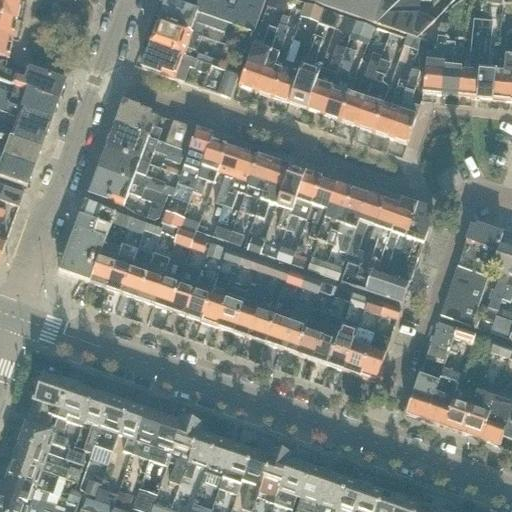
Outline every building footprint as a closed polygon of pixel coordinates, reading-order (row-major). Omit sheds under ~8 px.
[(0,0),(0,18),(18,22),(22,3),(5,0),(0,0)] [(160,0),(160,2),(166,5),(219,23),(254,36),(266,0),(160,0)] [(285,15),(290,0),(269,0),(267,8),(285,15)] [(302,0),(303,0),(377,26),(387,16),(400,4),(404,0),(302,0)] [(418,15),(422,4),(400,4),(387,16),(418,15)] [(216,32),(219,23),(166,5),(163,13),(161,13),(158,21),(160,22),(160,23),(191,35),(195,25),(216,32)] [(306,6),(301,21),(318,27),(323,12),(306,6)] [(377,26),(408,37),(417,40),(435,23),(418,15),(387,16),(377,26)] [(18,22),(0,18),(0,38),(14,41),(17,23),(18,23),(18,22)] [(273,101),(283,73),(289,55),(281,52),(289,30),(287,29),(290,21),(284,19),(279,33),(271,54),(257,94),(261,95),(262,97),(273,101)] [(476,101),(480,48),(483,23),(474,22),(471,47),(469,73),(460,72),(458,99),(476,101)] [(191,35),(160,23),(158,27),(156,26),(153,35),(155,36),(151,47),(184,59),(198,63),(212,68),(220,71),(222,65),(196,55),(202,39),(191,35)] [(369,43),(374,30),(356,23),(351,36),(369,43)] [(493,103),(495,75),(488,74),(493,25),(483,23),(480,48),(476,101),(493,103)] [(271,54),(279,33),(270,29),(263,46),(257,43),(239,89),(250,93),(253,92),(257,94),(271,54)] [(510,104),(511,83),(511,35),(507,35),(506,51),(503,76),(495,75),(493,103),(510,104)] [(247,54),(252,41),(241,37),(236,50),(247,54)] [(417,53),(421,42),(417,40),(408,37),(404,49),(417,53)] [(0,59),(9,61),(14,41),(0,38),(0,59)] [(306,112),(316,85),(320,71),(322,67),(315,65),(324,42),(314,38),(311,47),(290,105),(294,107),(295,109),(306,112)] [(441,98),(445,45),(446,40),(437,39),(436,44),(435,55),(427,55),(423,96),(441,98)] [(289,55),(283,73),(273,101),(283,105),(286,104),(290,105),(311,47),(302,44),(302,45),(293,42),(289,55)] [(452,71),(455,46),(445,45),(441,98),(458,99),(460,72),(452,71)] [(212,68),(198,63),(184,59),(151,47),(147,58),(144,59),(142,64),(144,66),(142,71),(185,86),(191,70),(210,76),(212,68)] [(337,77),(340,69),(346,52),(336,49),(328,74),(320,71),(316,85),(306,112),(317,116),(319,115),(324,117),(337,77)] [(339,124),(349,96),(354,84),(346,81),(355,54),(346,51),(346,52),(340,69),(337,77),(324,117),(327,118),(329,120),(339,124)] [(371,89),(376,76),(380,63),(381,60),(373,57),(362,86),(354,84),(349,96),(339,124),(351,128),(354,126),(357,128),(371,89)] [(5,75),(8,65),(0,63),(0,82),(15,88),(58,104),(65,85),(27,71),(24,80),(17,77),(16,79),(5,75)] [(375,129),(383,108),(390,90),(382,84),(384,78),(388,65),(380,63),(376,76),(371,89),(357,128),(361,129),(362,131),(373,135),(375,129)] [(408,147),(414,129),(421,109),(412,106),(413,103),(411,102),(414,94),(420,75),(412,72),(408,85),(402,99),(398,113),(399,114),(390,141),(408,147)] [(222,85),(218,97),(231,101),(235,89),(239,78),(226,73),(224,81),(222,85)] [(398,113),(402,99),(408,85),(401,83),(391,110),(383,108),(375,129),(373,135),(390,141),(399,114),(398,113)] [(0,92),(0,102),(52,122),(58,104),(15,88),(12,97),(0,92)] [(41,150),(45,140),(52,122),(0,102),(0,113),(18,120),(11,140),(41,150)] [(158,118),(124,106),(123,109),(121,108),(117,119),(120,120),(116,129),(149,141),(158,118)] [(186,154),(194,131),(173,124),(165,147),(171,149),(186,154)] [(146,150),(149,141),(116,129),(113,138),(110,140),(107,146),(109,149),(108,152),(141,163),(151,167),(155,153),(146,150)] [(194,192),(197,185),(212,143),(214,137),(197,131),(188,155),(180,179),(177,187),(194,192)] [(0,156),(34,169),(41,150),(11,140),(0,137),(0,156)] [(214,186),(218,175),(227,148),(212,143),(197,185),(194,192),(193,195),(201,198),(206,184),(214,186)] [(243,154),(239,152),(227,148),(218,175),(225,178),(216,205),(224,208),(243,154)] [(183,162),(186,154),(171,149),(168,156),(183,162)] [(150,191),(153,181),(146,178),(151,167),(141,163),(108,152),(107,154),(104,156),(101,162),(103,165),(100,174),(145,189),(150,191)] [(245,197),(249,186),(258,159),(243,154),(224,208),(232,211),(238,194),(245,197)] [(0,177),(28,188),(34,169),(0,156),(0,167),(1,167),(0,169),(0,177)] [(255,219),(256,216),(274,165),(258,159),(249,186),(245,197),(253,200),(248,216),(255,219)] [(277,208),(281,197),(290,170),(274,165),(256,216),(255,219),(264,222),(270,205),(277,208)] [(286,233),(292,217),(306,176),(290,170),(281,197),(277,208),(285,211),(279,230),(286,233)] [(141,200),(145,189),(100,174),(96,183),(93,185),(91,191),(92,194),(91,197),(124,209),(129,196),(141,200)] [(306,223),(312,208),(321,181),(306,176),(292,217),(286,233),(294,236),(300,221),(306,223)] [(337,186),(333,185),(321,181),(312,208),(320,211),(310,240),(317,243),(337,186)] [(353,192),(340,188),(337,186),(317,243),(325,246),(330,233),(337,236),(343,219),(353,192)] [(0,201),(20,209),(25,195),(4,188),(1,197),(0,199),(0,201)] [(169,197),(163,195),(150,191),(145,189),(141,200),(135,217),(154,224),(159,221),(169,197)] [(368,197),(367,197),(353,192),(343,219),(351,221),(342,248),(350,251),(368,197)] [(375,230),(384,203),(368,197),(350,251),(346,261),(362,267),(366,256),(358,254),(367,227),(375,230)] [(380,266),(382,260),(400,208),(384,203),(375,230),(371,241),(379,244),(368,274),(371,275),(376,277),(380,266)] [(406,241),(418,208),(402,203),(400,208),(382,260),(380,266),(376,277),(384,280),(399,238),(406,241)] [(101,210),(88,205),(85,205),(59,275),(91,286),(102,256),(112,226),(116,215),(101,210)] [(434,217),(432,213),(418,208),(406,241),(393,278),(411,285),(415,271),(406,268),(415,243),(424,246),(434,217)] [(181,233),(185,221),(166,213),(162,226),(165,227),(181,233)] [(128,232),(132,220),(116,215),(112,226),(128,232)] [(145,234),(147,226),(132,220),(128,232),(143,237),(145,234)] [(185,221),(181,233),(196,238),(200,226),(185,221)] [(162,236),(163,231),(147,226),(145,234),(161,239),(162,236)] [(178,241),(181,233),(165,227),(163,231),(162,236),(178,241)] [(229,245),(232,234),(217,229),(213,239),(229,245)] [(490,233),(478,229),(476,232),(472,230),(451,290),(441,318),(471,329),(491,272),(500,246),(503,238),(490,233)] [(196,238),(181,233),(178,241),(176,246),(192,251),(195,241),(196,238)] [(232,234),(229,245),(241,249),(245,239),(232,234)] [(204,255),(207,245),(195,241),(192,251),(204,255)] [(260,256),(263,246),(251,242),(248,251),(260,256)] [(276,262),(279,254),(280,250),(264,244),(263,246),(260,256),(260,257),(276,262)] [(504,247),(500,246),(491,272),(500,276),(484,323),(494,326),(502,302),(511,273),(511,248),(511,247),(507,246),(504,247)] [(123,297),(133,267),(138,252),(123,247),(118,262),(107,291),(123,297)] [(220,262),(224,251),(211,247),(207,258),(220,262)] [(116,261),(118,254),(107,249),(104,257),(102,256),(91,286),(107,291),(118,262),(116,261)] [(139,302),(152,265),(154,258),(138,252),(133,267),(123,297),(139,302)] [(232,279),(240,256),(227,252),(219,274),(232,279)] [(291,268),(294,260),(294,259),(279,254),(276,262),(291,268)] [(155,308),(165,278),(170,262),(155,257),(154,258),(152,265),(139,302),(155,308)] [(255,273),(259,262),(243,257),(239,268),(255,273)] [(294,260),(291,268),(304,272),(306,265),(294,260)] [(323,278),(327,265),(312,260),(307,272),(323,278)] [(271,279),(275,268),(259,262),(255,273),(271,279)] [(327,265),(323,278),(338,283),(343,270),(327,265)] [(368,285),(357,281),(360,272),(348,267),(342,285),(367,293),(403,305),(404,306),(410,288),(384,280),(376,277),(371,275),(368,285)] [(186,319),(197,289),(202,274),(186,268),(181,284),(171,313),(186,319)] [(287,284),(291,273),(275,268),(271,279),(287,284)] [(302,291),(306,279),(291,273),(287,284),(286,286),(302,291)] [(511,273),(502,302),(511,306),(511,273)] [(202,324),(212,295),(218,279),(202,274),(197,289),(186,319),(202,324)] [(171,313),(181,284),(165,278),(155,308),(171,313)] [(319,293),(322,285),(322,284),(306,279),(302,291),(318,296),(319,293)] [(322,285),(319,293),(331,297),(334,289),(322,285)] [(234,335),(249,292),(233,287),(231,292),(218,330),(234,335)] [(265,346),(281,302),(285,289),(277,287),(273,299),(265,296),(264,298),(260,311),(250,341),(265,346)] [(351,305),(354,296),(338,290),(335,299),(351,305)] [(218,330),(231,292),(226,291),(223,299),(212,295),(202,324),(218,330)] [(250,341),(260,311),(264,298),(249,292),(234,335),(250,341)] [(365,312),(369,301),(354,296),(351,305),(350,307),(365,312)] [(369,301),(365,312),(365,313),(380,319),(381,316),(384,307),(385,306),(369,301)] [(281,352),(294,314),(297,307),(281,302),(265,346),(281,352)] [(297,357),(312,312),(297,307),(294,314),(281,352),(297,357)] [(398,322),(401,313),(384,307),(381,316),(398,322)] [(328,318),(312,312),(297,357),(313,363),(328,318)] [(328,368),(339,338),(344,323),(328,318),(313,363),(328,368)] [(511,323),(497,318),(494,326),(491,335),(509,342),(511,334),(511,323)] [(457,332),(439,326),(435,336),(453,342),(457,332)] [(360,379),(367,357),(374,336),(359,331),(357,336),(344,373),(360,379)] [(472,348),(476,338),(457,332),(453,342),(472,348)] [(344,373),(357,336),(353,334),(350,342),(339,338),(328,368),(344,373)] [(389,347),(391,342),(374,336),(367,357),(360,379),(376,385),(383,363),(389,347)] [(453,342),(435,336),(431,348),(450,354),(453,342)] [(472,350),(484,354),(488,342),(476,338),(472,348),(472,350)] [(509,361),(511,353),(511,350),(495,344),(491,355),(509,361)] [(450,354),(431,348),(427,360),(445,367),(450,354)] [(426,423),(435,397),(439,385),(420,378),(406,416),(426,423)] [(61,384),(61,385),(43,379),(43,381),(39,380),(36,382),(34,387),(36,391),(39,392),(26,428),(45,435),(51,419),(58,421),(70,387),(61,384)] [(444,430),(458,389),(440,383),(439,385),(435,397),(426,423),(444,430)] [(84,393),(79,391),(79,390),(70,387),(58,421),(53,438),(62,441),(68,424),(82,429),(94,395),(84,391),(84,393)] [(462,436),(472,410),(477,396),(458,389),(444,430),(462,436)] [(104,398),(94,395),(82,429),(83,430),(84,426),(92,429),(88,442),(84,454),(92,457),(95,449),(111,403),(104,400),(104,398)] [(481,442),(495,401),(477,395),(477,396),(472,410),(462,436),(481,442)] [(503,440),(511,414),(511,407),(495,401),(481,442),(500,449),(503,440)] [(119,405),(111,403),(95,449),(113,455),(119,438),(130,407),(120,404),(119,405)] [(139,412),(140,411),(130,407),(119,438),(127,441),(123,454),(132,457),(147,415),(139,412)] [(155,416),(155,418),(147,415),(132,457),(150,463),(154,450),(165,419),(155,416)] [(168,469),(170,464),(182,427),(181,427),(175,425),(175,423),(165,419),(154,450),(150,463),(168,469)] [(199,438),(202,428),(183,422),(181,427),(182,427),(170,464),(176,466),(170,484),(180,488),(184,479),(198,437),(199,438)] [(53,438),(45,435),(26,428),(24,436),(22,435),(18,446),(49,457),(52,447),(65,451),(68,443),(62,441),(53,438)] [(206,440),(199,438),(198,437),(184,479),(192,482),(197,469),(206,473),(217,442),(207,438),(206,440)] [(227,445),(217,442),(206,473),(201,485),(219,492),(234,450),(226,447),(227,445)] [(46,465),(49,457),(18,446),(15,455),(17,456),(14,464),(59,480),(66,482),(69,474),(46,465)] [(243,450),(242,452),(234,450),(219,492),(237,498),(242,485),(253,454),(243,450)] [(290,465),(292,459),(273,452),(270,462),(259,493),(268,496),(268,498),(276,501),(289,464),(290,465)] [(85,465),(84,458),(73,454),(71,460),(85,465)] [(252,511),(255,504),(259,493),(270,462),(262,459),(263,457),(253,454),(242,485),(251,488),(243,511),(252,511)] [(53,498),(59,480),(14,464),(11,472),(9,471),(6,481),(49,496),(53,498)] [(297,467),(290,465),(289,464),(276,501),(274,507),(289,511),(292,511),(307,471),(306,470),(307,468),(298,465),(297,467)] [(322,474),(313,471),(312,473),(311,472),(300,501),(296,511),(317,511),(329,478),(322,476),(322,474)] [(336,481),(329,478),(317,511),(336,511),(347,483),(346,483),(346,482),(337,479),(336,481)] [(56,511),(55,511),(56,509),(46,505),(49,496),(6,481),(2,491),(4,492),(2,500),(36,511),(56,511)] [(99,491),(101,492),(102,487),(89,483),(85,495),(97,499),(99,491)] [(357,486),(348,483),(347,483),(336,511),(357,511),(365,490),(358,487),(358,489),(356,488),(357,486)] [(372,493),(371,493),(371,492),(365,490),(357,511),(377,511),(383,495),(373,491),(372,493)] [(118,498),(101,492),(99,491),(97,499),(95,503),(96,504),(114,510),(118,498)] [(133,511),(153,511),(155,507),(158,498),(140,492),(133,511)] [(81,497),(70,494),(67,503),(78,506),(81,497)] [(115,510),(120,511),(129,511),(134,499),(120,494),(118,498),(114,510),(115,510)] [(394,501),(392,500),(393,498),(383,495),(377,511),(397,511),(401,502),(394,500),(394,501)] [(36,511),(2,500),(0,504),(0,511),(36,511)] [(93,511),(96,504),(95,503),(86,500),(81,511),(93,511)] [(406,505),(407,504),(401,502),(397,511),(416,511),(418,507),(409,504),(408,506),(406,505)]
